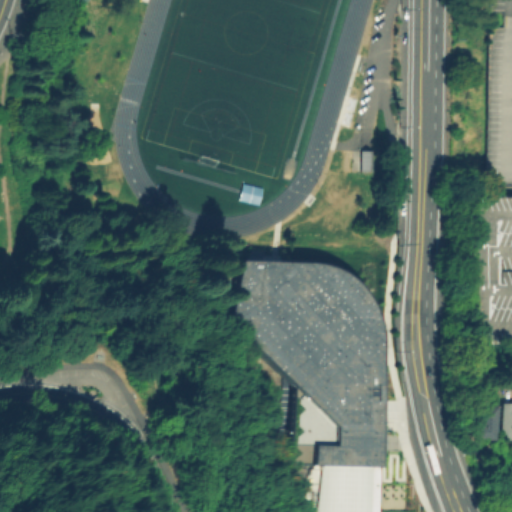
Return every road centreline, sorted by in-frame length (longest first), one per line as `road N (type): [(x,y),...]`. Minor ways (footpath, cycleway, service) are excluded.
road 1 (secondary): [(8,391),(74,400),(119,426),(143,454),(171,511)]
road 2 (primary): [(423,384),(418,177)]
